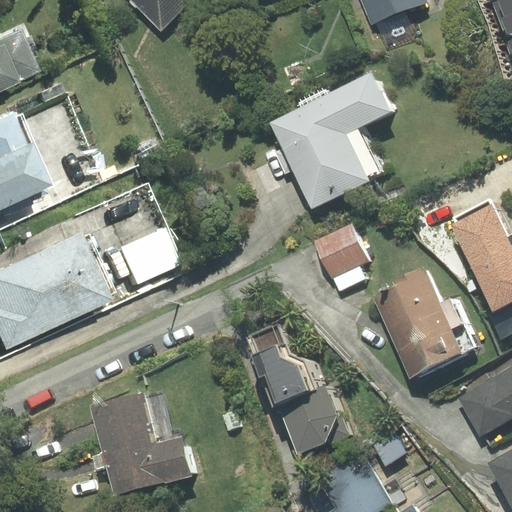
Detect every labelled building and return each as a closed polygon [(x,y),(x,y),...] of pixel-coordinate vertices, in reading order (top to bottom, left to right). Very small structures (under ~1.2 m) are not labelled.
[(127,0),(160,34),(195,0),(127,0)] [(432,0),(360,0),(372,30),(435,7),(432,0)] [(24,23),(0,33),(0,92),(45,73),(24,23)] [(394,119),(376,79),(272,127),(316,213),(374,186),(371,180),(385,175),(361,134),(394,119)] [(0,125),(0,208),(29,196),(0,125)] [(511,248),(492,205),(453,223),(498,320),(511,313),(511,248)] [(365,269),(372,265),(350,224),(314,243),(341,292),(369,277),(365,269)] [(154,230),(111,248),(128,289),(171,271),(154,230)] [(0,270),(0,352),(105,311),(77,240),(0,270)] [(413,386),(470,360),(458,334),(468,330),(455,300),(445,304),(433,277),(375,303),(413,386)] [(303,459),(354,439),(335,389),(314,397),(287,328),(250,342),(278,415),(285,413),(303,459)] [(511,422),(511,367),(461,396),(485,438),(511,422)] [(182,390),(95,412),(117,499),(203,477),(182,390)] [(511,511),(511,447),(488,458),(511,511)] [(419,511),(417,509),(412,511),(386,511),(394,507),(376,475),(362,483),(358,476),(329,493),(339,511),(336,511),(419,511)]
